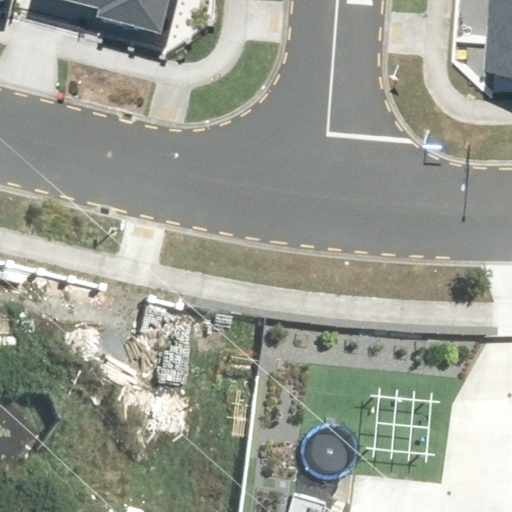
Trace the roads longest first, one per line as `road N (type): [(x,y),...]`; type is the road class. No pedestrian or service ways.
road 1 (residential): [(0,135),(329,222)]
road 2 (residential): [(340,0),(329,222)]
road 3 (residential): [(329,222),(511,218)]
